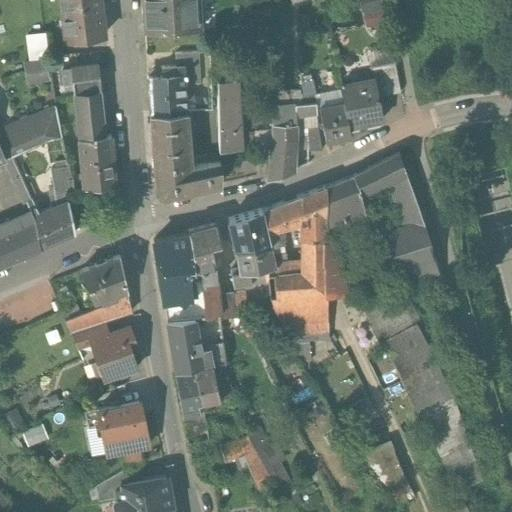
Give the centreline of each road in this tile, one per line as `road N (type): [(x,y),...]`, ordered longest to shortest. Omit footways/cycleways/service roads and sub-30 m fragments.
road 1 (residential): [(133,231),(270,197),(409,132)]
road 2 (residential): [(133,231),(190,511)]
road 3 (secondary): [(446,0),(511,267)]
road 4 (residential): [(124,0),(133,231)]
road 5 (residential): [(0,282),(133,231)]
